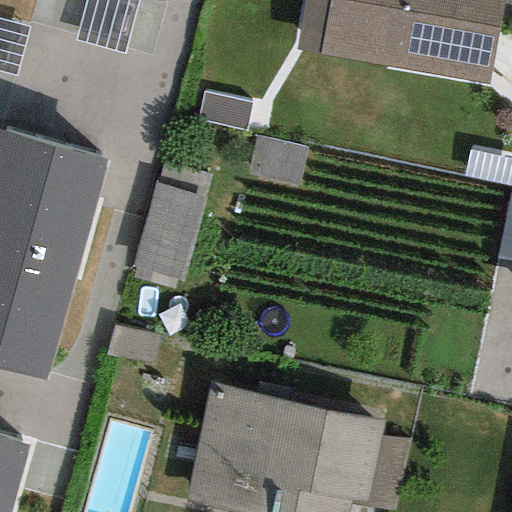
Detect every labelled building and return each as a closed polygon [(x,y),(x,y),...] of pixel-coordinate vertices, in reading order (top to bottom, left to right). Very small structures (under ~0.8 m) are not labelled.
[(504,0),(327,0),(318,55),(490,85),(504,0)] [(249,92),(201,87),(197,121),(245,127),(249,92)] [(104,157),(0,128),(0,366),(46,381),(104,157)] [(301,143),(252,133),(245,166),(295,175),(301,143)] [(511,147),(470,138),(464,166),(511,176),(511,147)] [(212,165),(163,151),(133,255),(182,269),(212,165)] [(511,186),(507,186),(495,248),(511,251),(511,186)] [(155,328),(114,318),(107,347),(148,356),(155,328)] [(384,418),(210,382),(184,505),(217,511),(345,511),(348,503),(391,511),(406,444),(379,439),(384,418)] [(0,511),(8,511),(27,443),(0,435),(0,511)]
